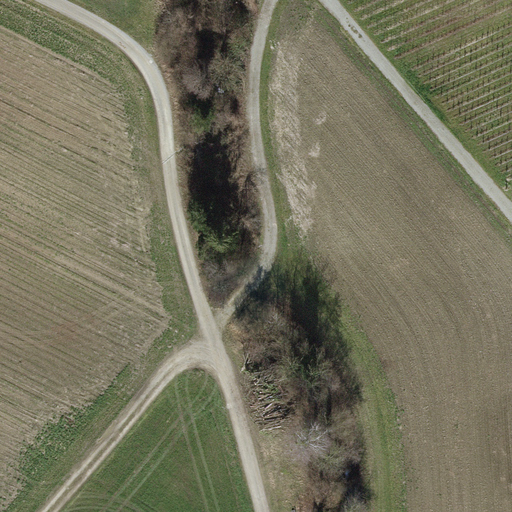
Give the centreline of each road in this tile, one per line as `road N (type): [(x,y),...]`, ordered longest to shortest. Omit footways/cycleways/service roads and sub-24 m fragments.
road 1 (track): [(48,511),(272,253),(252,121),(272,0)]
road 2 (track): [(37,0),(135,50),(158,82),(208,332),(229,372),(264,511)]
road 3 (track): [(327,0),(511,212)]
